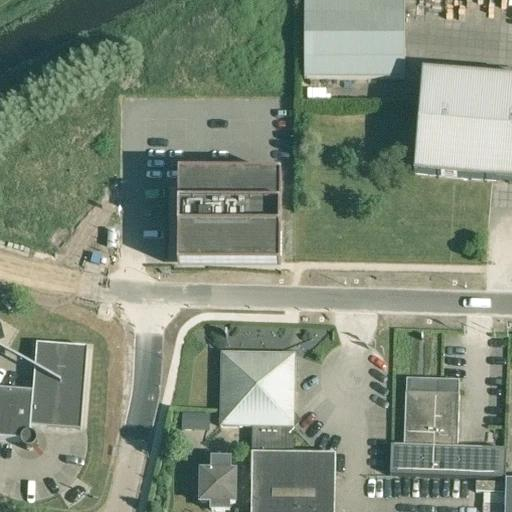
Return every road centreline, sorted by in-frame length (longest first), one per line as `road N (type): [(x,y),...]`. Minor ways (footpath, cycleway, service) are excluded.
road 1 (tertiary): [(511,301),(152,292)]
road 2 (residential): [(124,511),(152,292)]
road 3 (tertiary): [(152,292),(0,266)]
